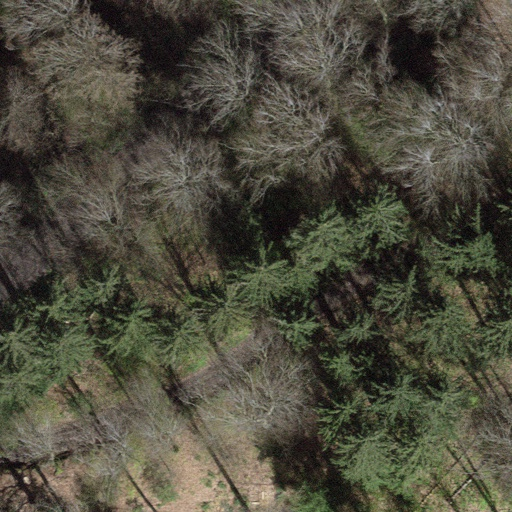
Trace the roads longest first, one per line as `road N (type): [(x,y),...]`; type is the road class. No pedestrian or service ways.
road 1 (track): [(0,445),(46,444),(224,359),(410,256),(511,215)]
road 2 (track): [(0,314),(44,249),(319,0)]
